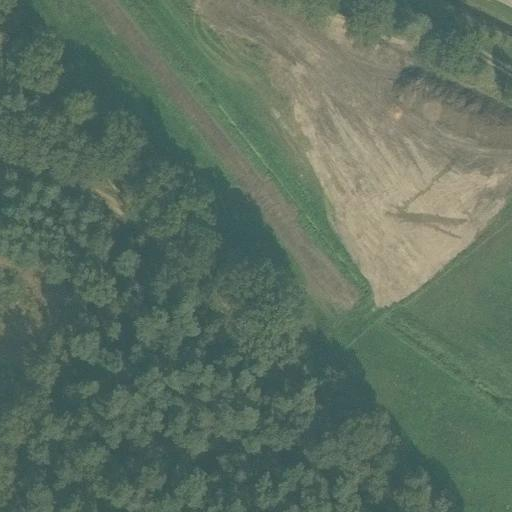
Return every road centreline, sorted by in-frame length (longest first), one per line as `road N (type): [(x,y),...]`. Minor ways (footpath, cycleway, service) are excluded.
road 1 (track): [(134,215),(409,511)]
road 2 (track): [(1,511),(134,215)]
road 3 (track): [(0,34),(134,215)]
road 4 (track): [(370,0),(511,76)]
road 5 (track): [(134,215),(0,150)]
